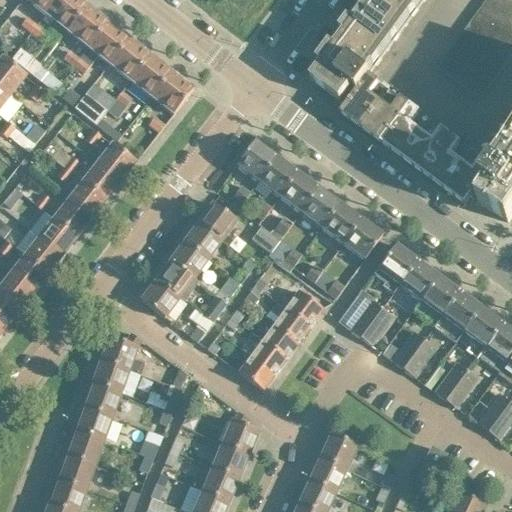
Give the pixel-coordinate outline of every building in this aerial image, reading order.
[(24,0),(44,16),(56,1),(56,0),(24,0)] [(76,0),(56,0),(56,1),(44,16),(66,33),(86,7),(76,0)] [(324,65),(311,81),(347,107),(369,77),(425,0),(369,0),(370,1),(364,9),(363,8),(351,25),(352,26),(346,34),(345,33),(333,50),(340,55),(330,69),(324,65)] [(511,11),(497,1),(496,0),(488,0),(484,7),(504,22),(510,14),(511,11)] [(511,0),(496,0),(511,11),(511,10),(511,0)] [(66,33),(87,49),(107,24),(86,7),(66,33)] [(476,18),(496,32),(502,24),(504,22),(484,7),(476,18)] [(511,15),(510,14),(504,22),(502,24),(511,30),(511,15)] [(468,28),(489,43),(496,32),(476,18),(468,28)] [(21,26),(30,34),(36,27),(26,19),(21,26)] [(107,24),(87,49),(80,59),(74,67),(84,75),(98,57),(109,66),(129,41),(107,24)] [(511,30),(502,24),(496,32),(511,43),(511,30)] [(36,27),(30,34),(41,42),(47,35),(36,27)] [(461,39),(481,54),(489,43),(468,28),(461,39)] [(509,58),(511,54),(511,43),(496,32),(489,43),(509,58)] [(453,49),(473,64),(481,54),(461,39),(453,49)] [(109,66),(130,83),(150,58),(129,41),(109,66)] [(502,68),(509,58),(489,43),(481,54),(502,68)] [(19,49),(10,60),(26,72),(35,61),(19,49)] [(445,60),(466,75),(473,64),(453,49),(445,60)] [(74,67),(80,59),(70,51),(63,59),(74,67)] [(494,79),(502,68),(481,54),(473,64),(494,79)] [(171,75),(150,58),(130,83),(152,100),(171,75)] [(2,59),(0,61),(0,87),(11,96),(25,78),(2,59)] [(439,69),(459,84),(466,75),(445,60),(439,69)] [(486,90),(494,79),(473,64),(466,75),(486,90)] [(39,67),(31,77),(53,93),(61,84),(39,67)] [(171,75),(152,100),(173,117),(193,92),(171,75)] [(480,99),(486,90),(466,75),(459,84),(480,99)] [(369,77),(347,107),(341,115),(361,130),(390,92),(369,77)] [(43,92),(35,86),(27,96),(35,102),(43,92)] [(0,87),(0,117),(6,123),(21,104),(11,96),(0,87)] [(390,92),(361,130),(382,145),(410,107),(390,92)] [(123,93),(117,101),(127,109),(133,101),(123,93)] [(410,107),(382,145),(402,160),(430,122),(410,107)] [(148,126),(159,135),(164,128),(154,119),(148,126)] [(430,122),(402,160),(422,175),(451,137),(430,122)] [(36,146),(22,135),(14,129),(6,123),(0,130),(0,134),(6,139),(7,137),(30,154),(36,146)] [(34,128),(26,138),(36,146),(45,133),(35,126),(34,128)] [(101,137),(93,131),(85,141),(93,148),(101,137)] [(422,175),(443,191),(448,184),(471,152),(451,137),(422,175)] [(511,137),(492,167),(471,198),(478,203),(477,203),(508,224),(511,217),(511,137)] [(235,168),(256,183),(274,158),(254,143),(235,168)] [(43,152),(64,168),(72,174),(80,164),(72,158),(70,160),(49,144),(43,152)] [(112,146),(97,165),(120,183),(135,164),(112,146)] [(471,152),(448,184),(443,191),(465,207),(471,199),(471,198),(492,167),(471,152)] [(295,174),(274,158),(256,183),(277,198),(295,174)] [(97,165),(82,183),(106,202),(120,183),(97,165)] [(72,174),(64,168),(56,178),(64,185),(72,174)] [(277,198),(299,215),(317,190),(295,174),(277,198)] [(82,183),(68,202),(91,220),(106,202),(82,183)] [(232,200),(241,207),(250,195),(240,188),(232,200)] [(338,205),(317,190),(299,215),(320,230),(338,205)] [(43,195),(35,206),(43,212),(51,201),(43,195)] [(8,197),(2,205),(10,211),(16,203),(8,197)] [(68,202),(53,221),(77,239),(91,220),(68,202)] [(253,216),(262,222),(271,210),(262,203),(253,216)] [(359,221),(338,205),(320,230),(341,246),(359,221)] [(213,206),(198,225),(222,242),(236,223),(213,206)] [(291,224),(282,218),(273,231),(282,238),(291,224)] [(0,221),(0,237),(3,240),(11,231),(0,221)] [(39,239),(63,257),(77,239),(53,221),(39,239)] [(382,238),(359,221),(341,246),(364,262),(382,238)] [(198,225),(184,245),(207,262),(222,242),(198,225)] [(261,228),(251,241),(269,255),(274,248),(279,242),(261,228)] [(39,239),(25,257),(48,276),(63,257),(39,239)] [(14,249),(6,242),(0,249),(0,254),(6,259),(14,249)] [(184,245),(169,264),(193,281),(207,262),(184,245)] [(382,288),(392,296),(416,263),(395,247),(373,276),(385,284),(382,288)] [(288,273),(291,269),(300,257),(292,251),(280,268),(288,273)] [(25,257),(10,276),(33,294),(48,276),(25,257)] [(247,261),(238,273),(245,279),(246,278),(254,267),(247,261)] [(398,288),(419,303),(437,278),(416,263),(392,296),(398,288)] [(169,264),(155,284),(178,301),(193,281),(169,264)] [(313,267),(305,279),(313,285),(322,273),(313,267)] [(10,276),(0,289),(0,297),(19,313),(33,294),(10,276)] [(458,294),(437,278),(419,303),(421,305),(415,314),(433,328),(458,294)] [(230,279),(216,299),(225,306),(240,286),(230,279)] [(268,286),(259,280),(254,287),(263,293),(268,286)] [(326,294),(335,301),(344,289),(335,282),(326,294)] [(155,284),(141,303),(164,320),(169,314),(176,319),(185,306),(178,301),(155,284)] [(254,287),(242,303),(252,311),(259,301),(257,300),(263,293),(254,287)] [(363,291),(338,324),(359,340),(383,308),(373,301),(374,299),(363,291)] [(298,294),(286,310),(310,328),(322,312),(298,294)] [(480,310),(458,294),(433,328),(455,344),(480,310)] [(0,328),(4,331),(19,313),(0,297),(0,328)] [(216,299),(202,318),(211,325),(225,306),(216,299)] [(394,317),(383,308),(359,340),(371,349),(394,317)] [(310,328),(286,310),(274,326),(298,344),(310,328)] [(501,326),(480,310),(455,344),(457,346),(459,344),(477,358),(501,326)] [(194,312),(188,320),(199,327),(190,339),(197,345),(211,325),(202,318),(194,312)] [(244,319),(235,312),(230,319),(239,326),(244,319)] [(239,326),(230,319),(225,326),(233,333),(239,326)] [(274,326),(262,343),(286,361),(298,344),(274,326)] [(511,356),(511,333),(501,326),(477,358),(499,374),(511,356)] [(391,364),(401,371),(423,341),(413,334),(391,364)] [(109,339),(100,362),(128,372),(127,372),(140,377),(144,366),(132,361),(136,349),(141,343),(131,335),(124,345),(109,339)] [(435,350),(423,341),(401,371),(413,380),(435,350)] [(274,377),(286,361),(262,343),(250,359),(274,377)] [(212,344),(206,352),(214,357),(219,350),(212,344)] [(511,356),(499,374),(497,376),(511,387),(511,356)] [(238,375),(262,393),(274,377),(250,359),(238,375)] [(119,396),(127,372),(128,372),(100,362),(92,386),(93,386),(119,396)] [(434,395),(444,403),(466,373),(456,365),(434,395)] [(180,390),(187,377),(179,371),(171,386),(180,390)] [(462,379),(444,403),(456,411),(473,387),(462,379)] [(93,386),(85,410),(110,419),(119,396),(93,386)] [(139,394),(136,402),(163,412),(172,416),(178,401),(176,401),(170,398),(167,404),(156,401),(158,397),(146,392),(145,396),(139,394)] [(476,426),(487,434),(509,405),(498,397),(476,426)] [(511,423),(511,406),(509,405),(487,434),(498,442),(511,423)] [(85,410),(76,434),(102,443),(110,419),(85,410)] [(172,416),(163,412),(158,425),(166,428),(172,416)] [(232,422),(222,446),(248,457),(258,433),(244,427),(248,422),(238,414),(232,422)] [(76,434),(68,457),(93,467),(102,443),(76,434)] [(331,436),(320,459),(345,471),(356,448),(331,436)] [(185,442),(176,438),(170,452),(179,456),(185,442)] [(149,445),(144,458),(153,462),(158,449),(149,445)] [(238,481),(248,457),(222,446),(212,470),(238,481)] [(444,460),(445,459),(446,456),(431,449),(422,468),(437,475),(443,462),(444,460)] [(179,456),(170,452),(164,465),(173,469),(179,456)] [(68,457),(59,481),(85,490),(93,467),(68,457)] [(149,475),(153,462),(144,458),(140,471),(149,475)] [(320,459),(309,483),(334,494),(345,471),(320,459)] [(212,470),(202,494),(228,504),(238,481),(212,470)] [(390,492),(396,478),(388,475),(382,488),(390,492)] [(59,481),(51,505),(70,511),(77,511),(85,490),(59,481)] [(409,500),(416,486),(407,482),(401,496),(409,500)] [(309,483),(298,506),(310,511),(326,511),(334,494),(309,483)] [(156,485),(150,500),(151,500),(159,504),(165,489),(156,485)] [(189,488),(179,511),(178,511),(224,511),(228,504),(202,494),(189,488)] [(390,492),(382,488),(375,501),(380,503),(384,505),(390,492)] [(132,492),(127,506),(136,509),(141,496),(132,492)] [(458,495),(450,511),(482,511),(485,507),(458,495)] [(404,511),(409,500),(401,496),(396,508),(404,511)] [(147,511),(176,511),(177,511),(159,504),(151,500),(147,511)]
